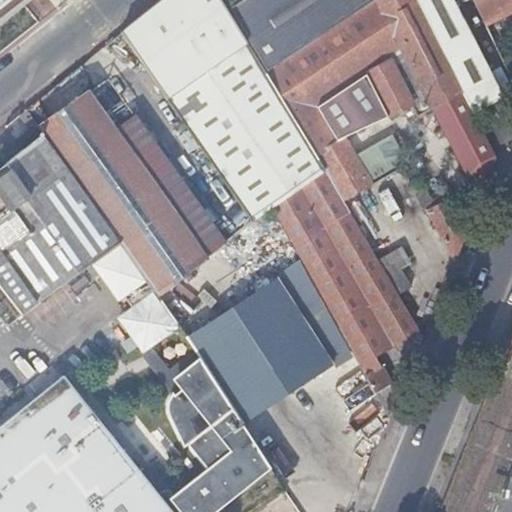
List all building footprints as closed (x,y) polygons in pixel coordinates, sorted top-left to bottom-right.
[(0,0),(0,19),(23,0),(0,0)] [(253,224),(323,170),(265,72),(222,0),(163,0),(122,33),(253,224)] [(222,0),(265,72),(373,1),(372,0),(222,0)] [(343,203),(371,186),(346,137),(412,105),(418,116),(419,116),(420,118),(426,115),(425,113),(433,109),(467,176),(485,183),(487,179),(496,157),(478,122),(474,114),(415,0),(374,0),(373,1),(265,72),(323,170),(343,203)] [(415,0),(474,114),(489,106),(504,99),(452,0),(415,0)] [(511,0),(472,0),(493,42),(511,31),(511,30),(505,18),(511,14),(511,0)] [(158,297),(205,260),(88,93),(62,110),(38,127),(43,134),(119,244),(155,292),(158,297)] [(478,122),(496,157),(504,137),(508,127),(500,123),(494,113),(478,122)] [(93,263),(119,244),(43,134),(0,168),(0,284),(24,315),(93,263)] [(393,135),(358,156),(371,181),(407,160),(393,135)] [(426,191),(417,196),(424,208),(454,262),(456,258),(466,233),(445,196),(433,203),(426,191)] [(389,343),(392,346),(409,337),(412,341),(421,343),(423,338),(398,296),(387,278),(348,213),(323,227),(323,228),(292,246),(390,419),(398,398),(381,367),(376,351),(381,348),(389,343)] [(155,292),(119,244),(93,263),(120,300),(126,295),(131,292),(139,303),(135,307),(150,327),(137,337),(146,349),(178,326),(154,293),(155,292)] [(387,278),(398,296),(411,288),(400,271),(387,278)] [(221,393),(241,423),(265,408),(291,392),(311,423),(347,400),(328,369),(333,365),(278,280),(189,337),(205,365),(221,393)] [(131,292),(126,295),(135,307),(139,303),(131,292)] [(150,327),(135,307),(122,316),(137,337),(150,327)] [(153,346),(143,355),(165,401),(175,394),(174,394),(175,393),(178,397),(186,391),(177,380),(202,360),(196,351),(172,370),(153,346)] [(169,504),(66,377),(0,429),(0,511),(214,511),(215,511),(223,505),(224,506),(244,491),(243,490),(248,485),(249,487),(271,469),(241,423),(221,393),(205,365),(202,360),(177,380),(186,391),(178,397),(175,393),(174,394),(175,394),(174,395),(174,396),(173,396),(173,397),(172,398),(172,399),(171,400),(171,401),(171,402),(170,403),(170,404),(170,405),(170,406),(170,407),(170,408),(170,409),(170,410),(170,411),(170,412),(171,413),(171,414),(171,415),(187,447),(190,445),(211,470),(169,504)]
